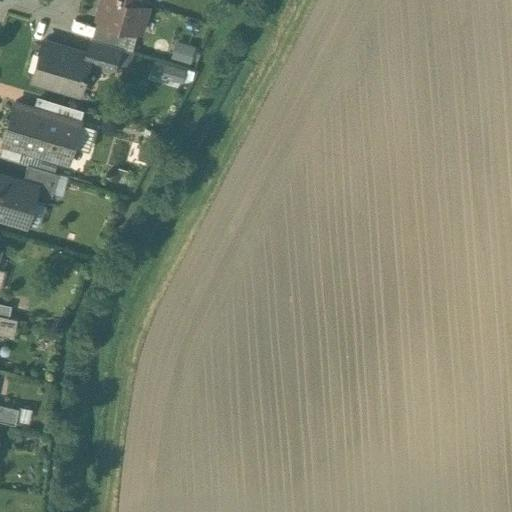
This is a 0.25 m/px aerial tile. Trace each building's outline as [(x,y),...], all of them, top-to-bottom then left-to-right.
[(135,0),(100,0),(96,17),(140,30),(148,4),(135,0)] [(119,45),(90,37),(86,52),(90,53),(88,59),(113,66),(119,45)] [(191,59),(195,42),(175,37),(170,54),(191,59)] [(86,52),(42,39),(31,78),(79,91),(88,59),(90,53),(86,52)] [(185,65),(144,55),(141,65),(183,75),(185,65)] [(54,100),(36,94),(32,106),(51,111),(54,100)] [(32,106),(14,100),(2,142),(67,162),(79,119),(51,111),(32,106)] [(83,108),(54,100),(51,111),(79,119),(83,108)] [(58,171),(27,162),(22,180),(35,184),(35,185),(52,190),(58,171)] [(22,180),(0,173),(0,215),(24,222),(35,185),(35,184),(22,180)] [(16,317),(0,313),(0,327),(13,330),(16,317)] [(18,406),(0,401),(0,418),(14,422),(18,406)]
